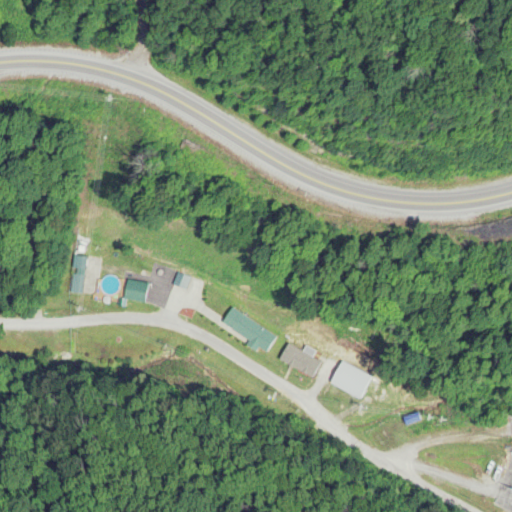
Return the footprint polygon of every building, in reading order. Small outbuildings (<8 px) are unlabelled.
[(84,270),(84,258),(72,258),(72,270),(84,270)] [(183,291),(188,280),(178,274),(172,285),(183,291)] [(146,285),(125,281),(121,299),(142,304),(146,285)] [(275,338),(231,308),(220,325),(264,354),(275,338)] [(327,364),(336,369),(329,384),(361,400),(372,378),(330,357),(327,364)]
